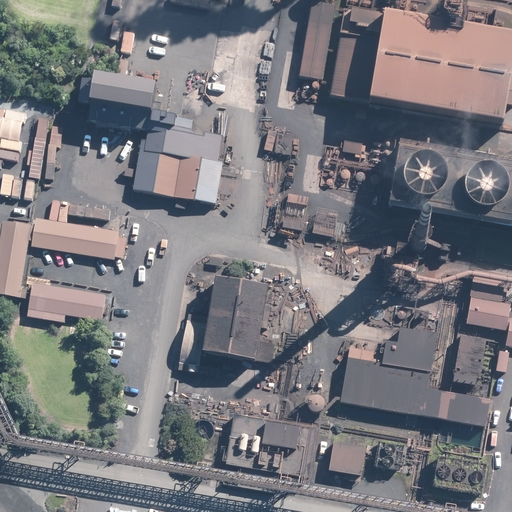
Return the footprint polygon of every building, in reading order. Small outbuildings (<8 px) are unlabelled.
[(511,30),(350,8),(337,102),(511,125),(511,30)] [(218,128),(143,115),(132,185),(207,197),(218,128)] [(374,219),(511,241),(511,168),(385,148),(374,219)] [(121,221),(43,208),(39,237),(116,250),(121,221)] [(39,218),(6,213),(0,246),(0,284),(27,289),(39,218)] [(226,275),(212,354),(270,364),(284,285),(226,275)] [(511,288),(470,284),(466,326),(509,330),(507,351),(511,351),(511,288)] [(352,357),(343,401),(491,431),(499,393),(435,380),(445,332),(402,324),(394,365),(352,357)]
